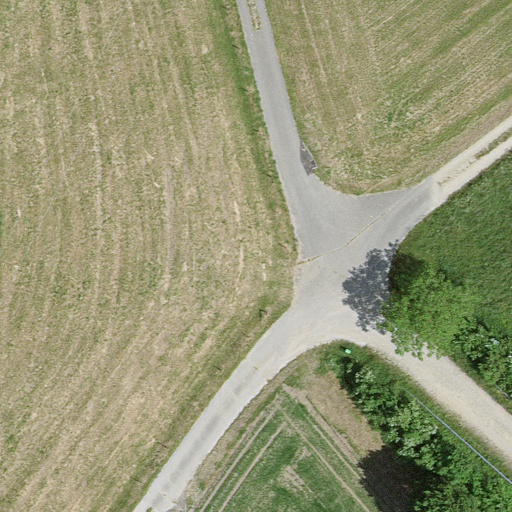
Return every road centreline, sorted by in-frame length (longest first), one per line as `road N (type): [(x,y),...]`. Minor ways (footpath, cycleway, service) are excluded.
road 1 (track): [(511,441),(362,310),(307,217),(250,0)]
road 2 (track): [(511,130),(402,216),(264,359),(149,511)]
